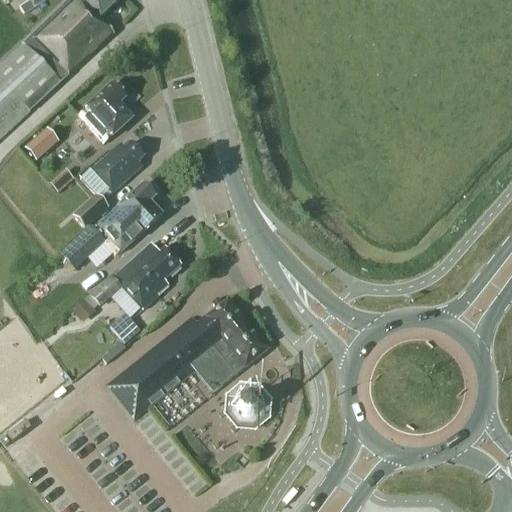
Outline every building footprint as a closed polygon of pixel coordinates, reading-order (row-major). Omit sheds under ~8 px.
[(71,0),(23,46),(22,45),(0,65),(0,140),(61,84),(114,35),(100,20),(122,0),(71,0)] [(27,0),(29,3),(19,9),(24,16),(47,0),(27,0)] [(118,106),(125,100),(112,86),(86,110),(86,111),(77,119),(103,146),(112,138),(131,121),(118,106)] [(45,133),(25,151),(35,163),(55,145),(45,133)] [(120,146),(90,173),(111,197),(141,169),(137,165),(144,159),(131,145),(124,151),(120,146)] [(118,209),(96,228),(120,255),(162,218),(149,204),(155,199),(144,186),(117,209),(118,209)] [(96,196),(72,218),(84,231),(108,210),(96,196)] [(89,229),(59,257),(73,273),(104,245),(89,229)] [(150,248),(114,279),(113,278),(89,297),(99,309),(122,290),(142,312),(158,297),(157,296),(168,287),(163,282),(181,266),(166,250),(158,257),(150,248)] [(216,311),(195,327),(189,320),(107,387),(134,421),(195,371),(213,394),(266,352),(227,302),(224,305),(220,300),(212,306),(216,311)] [(80,322),(92,313),(84,304),(73,313),(80,322)] [(126,345),(140,332),(126,316),(111,328),(126,345)] [(119,356),(125,351),(121,346),(114,351),(119,356)] [(229,401),(228,416),(238,428),(253,429),(265,419),(267,405),(257,393),(241,391),(229,401)]
